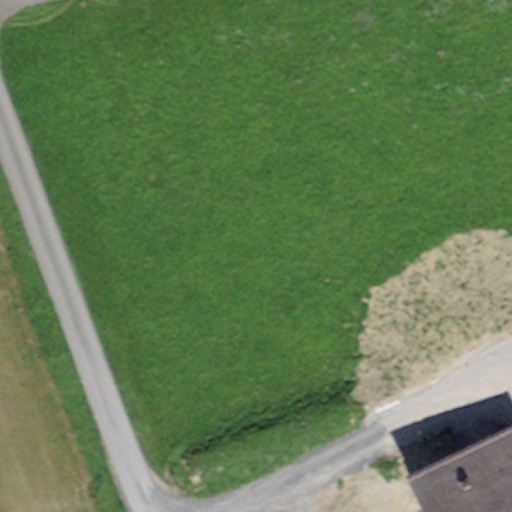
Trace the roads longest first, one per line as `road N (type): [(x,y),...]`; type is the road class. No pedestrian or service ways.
road 1 (unclassified): [(148,511),(0,113)]
road 2 (track): [(511,458),(393,511)]
